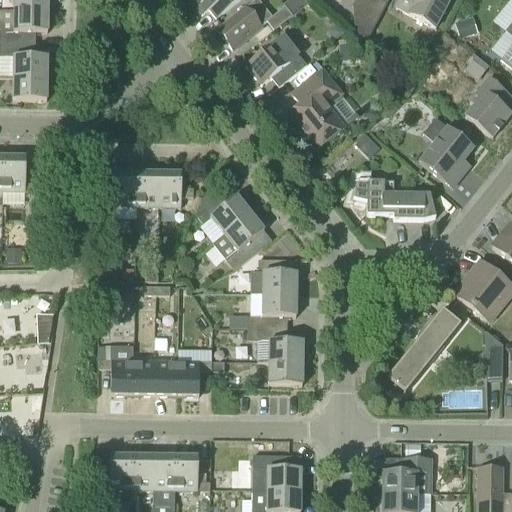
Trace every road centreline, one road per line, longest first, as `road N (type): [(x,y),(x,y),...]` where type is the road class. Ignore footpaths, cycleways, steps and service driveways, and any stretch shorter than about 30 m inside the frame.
road 1 (residential): [(38,461),(72,428),(341,430)]
road 2 (residential): [(342,254),(169,53)]
road 3 (residential): [(342,254),(417,260),(447,248),(511,169)]
road 4 (residential): [(0,292),(57,292),(62,150)]
road 5 (residential): [(341,430),(342,254)]
road 6 (residential): [(511,432),(341,430)]
road 7 (residential): [(62,127),(92,123),(169,53)]
road 8 (residential): [(62,127),(66,0)]
